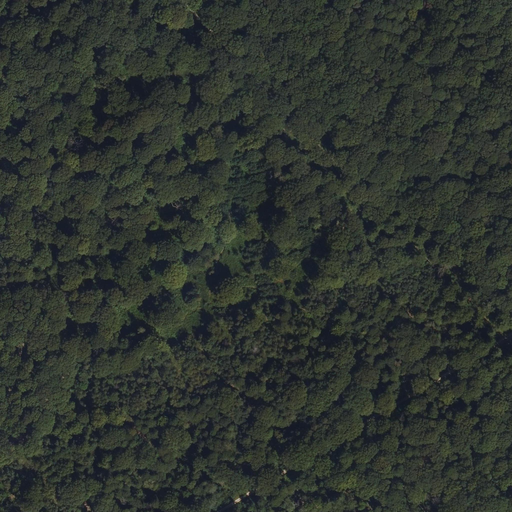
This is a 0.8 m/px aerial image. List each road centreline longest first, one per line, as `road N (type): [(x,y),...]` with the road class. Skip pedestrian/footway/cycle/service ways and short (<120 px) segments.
road 1 (track): [(201,0),(511,342)]
road 2 (track): [(511,342),(228,511)]
